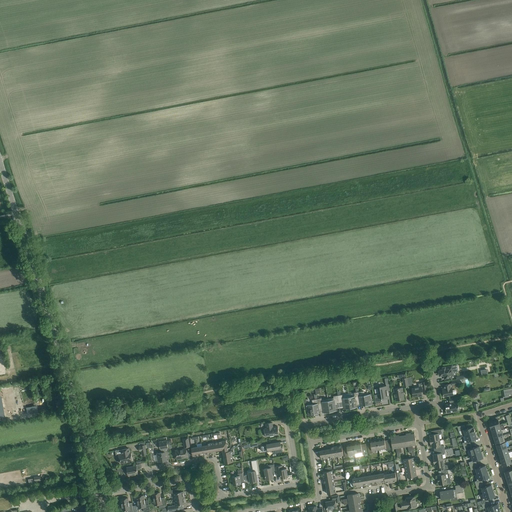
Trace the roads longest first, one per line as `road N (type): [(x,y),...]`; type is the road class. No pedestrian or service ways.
road 1 (unclassified): [(102,494),(0,161)]
road 2 (residential): [(222,497),(297,483),(289,425)]
road 3 (residential): [(241,511),(317,497),(309,442)]
road 4 (residential): [(511,405),(479,417),(508,511)]
road 5 (residential): [(372,511),(373,496),(427,485),(418,424)]
